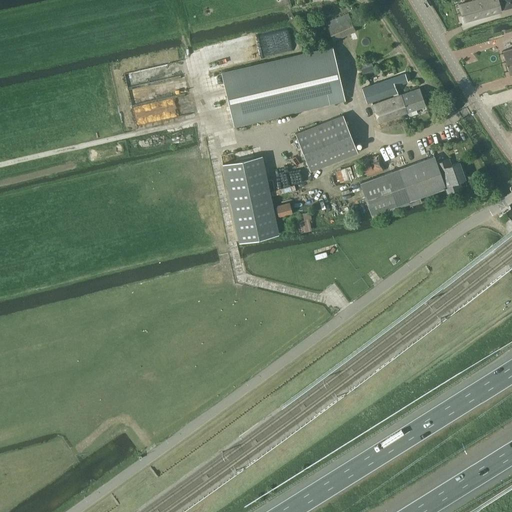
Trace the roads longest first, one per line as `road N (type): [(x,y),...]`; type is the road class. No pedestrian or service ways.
road 1 (unclassified): [(511,196),(77,511)]
road 2 (motorway): [(511,371),(281,511)]
road 3 (track): [(0,166),(189,122)]
road 4 (tertiary): [(511,151),(410,0)]
